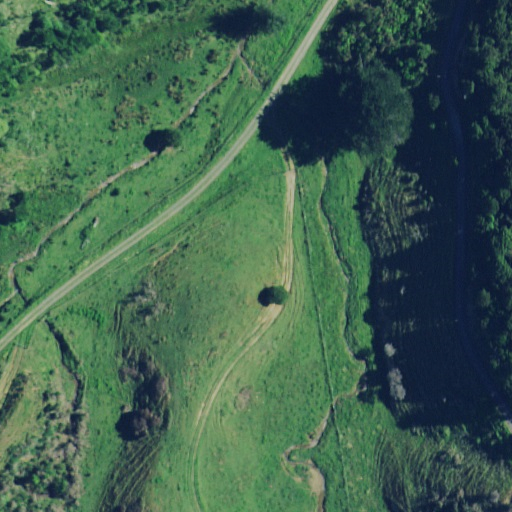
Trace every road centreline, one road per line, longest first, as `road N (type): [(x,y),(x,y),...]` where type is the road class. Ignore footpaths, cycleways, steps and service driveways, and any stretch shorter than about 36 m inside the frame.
road 1 (residential): [(0,339),(171,203),(265,109),(342,0)]
road 2 (unclassified): [(511,436),(455,334),(445,62),(466,0)]
